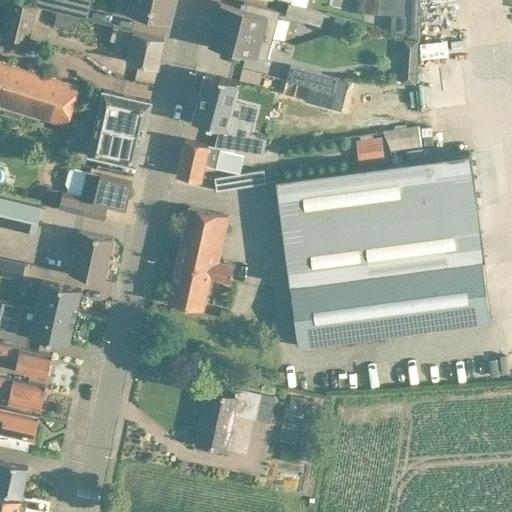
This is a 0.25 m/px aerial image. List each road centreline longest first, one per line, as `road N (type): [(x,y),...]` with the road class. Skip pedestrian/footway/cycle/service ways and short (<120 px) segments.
road 1 (tertiary): [(85,511),(127,298),(203,0)]
road 2 (unknown): [(510,312),(511,330),(500,345),(297,367),(284,356),(251,234),(220,204),(157,182)]
road 3 (unknown): [(488,90),(510,312)]
